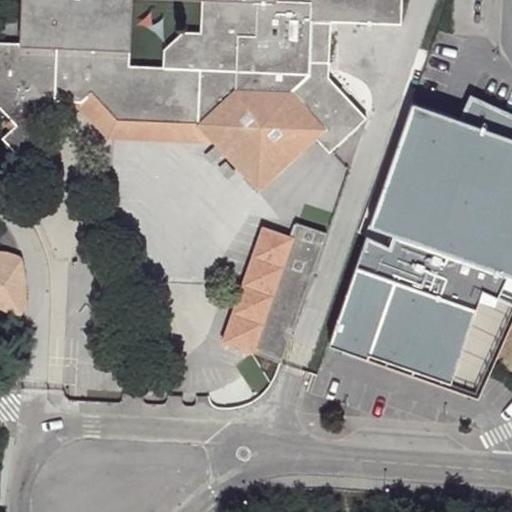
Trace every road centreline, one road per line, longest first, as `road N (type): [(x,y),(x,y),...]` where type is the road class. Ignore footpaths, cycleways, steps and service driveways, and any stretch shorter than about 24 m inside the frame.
road 1 (residential): [(275,436),(356,453),(511,460)]
road 2 (unknown): [(246,446),(36,444)]
